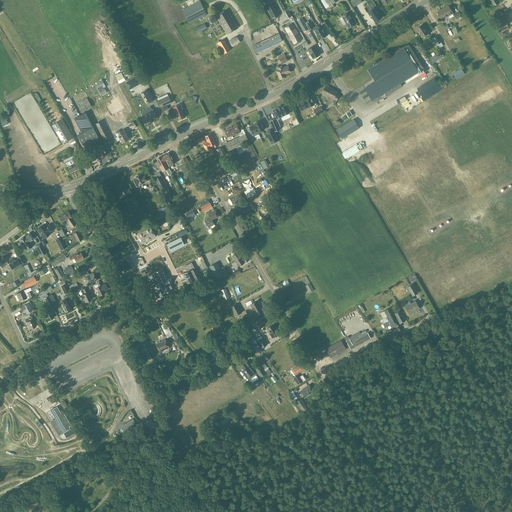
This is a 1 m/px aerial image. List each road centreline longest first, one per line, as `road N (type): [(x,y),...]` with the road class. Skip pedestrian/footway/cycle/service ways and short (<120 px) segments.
road 1 (residential): [(434,314),(321,376),(184,133)]
road 2 (tertiary): [(184,133),(293,84),(428,0)]
road 3 (track): [(185,454),(203,481),(212,481),(333,400)]
road 4 (residential): [(185,454),(161,422),(166,394),(120,299)]
road 5 (residential): [(0,294),(26,345),(120,299)]
road 6 (residential): [(99,175),(145,258),(162,249),(181,288)]
road 7 (track): [(321,376),(401,511)]
road 8 (residential): [(120,299),(70,189)]
